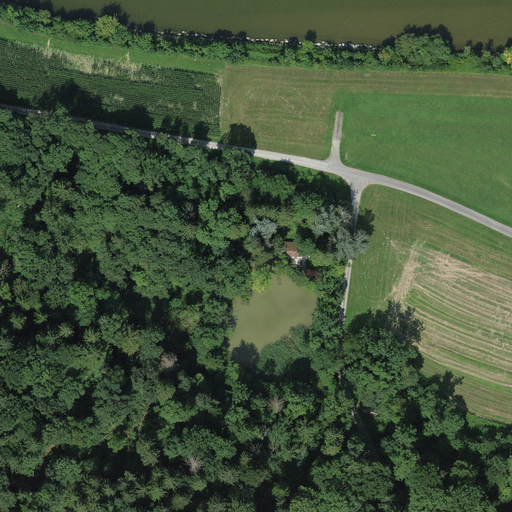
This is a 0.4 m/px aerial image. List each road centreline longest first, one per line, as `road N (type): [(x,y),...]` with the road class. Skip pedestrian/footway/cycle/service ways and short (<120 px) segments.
road 1 (track): [(0,107),(360,175)]
road 2 (track): [(414,511),(350,414),(341,317),(360,175)]
road 3 (unclassified): [(511,233),(360,175)]
